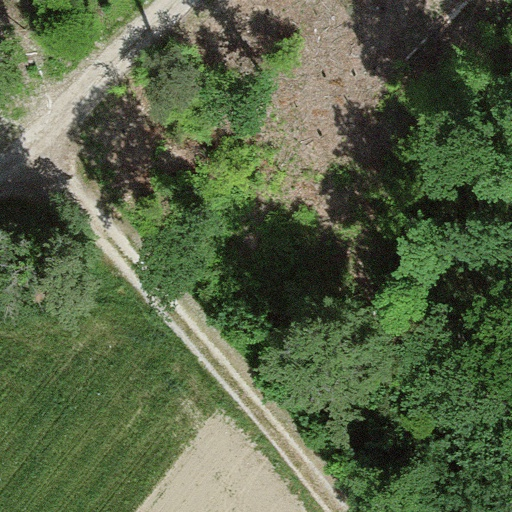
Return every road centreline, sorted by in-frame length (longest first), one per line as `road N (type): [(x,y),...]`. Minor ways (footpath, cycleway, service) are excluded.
road 1 (track): [(0,107),(24,148),(333,511)]
road 2 (track): [(0,171),(181,0)]
